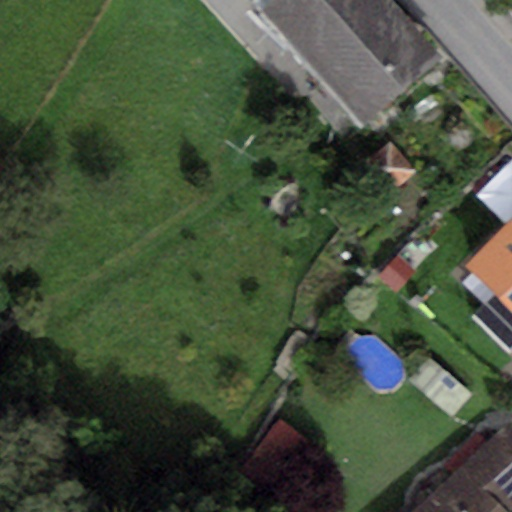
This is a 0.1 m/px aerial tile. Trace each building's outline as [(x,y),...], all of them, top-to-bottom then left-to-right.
[(387,0),(271,0),(263,7),(363,121),(437,56),(387,0)] [(389,143),(361,168),(388,199),(416,174),(389,143)] [(511,220),(467,265),(511,310),(511,220)] [(398,255),(379,276),(397,292),(416,271),(398,255)] [(511,501),(511,423),(508,419),(410,511),(502,511),(501,511),(511,501)] [(276,420),(248,463),(277,482),(306,440),(276,420)]
